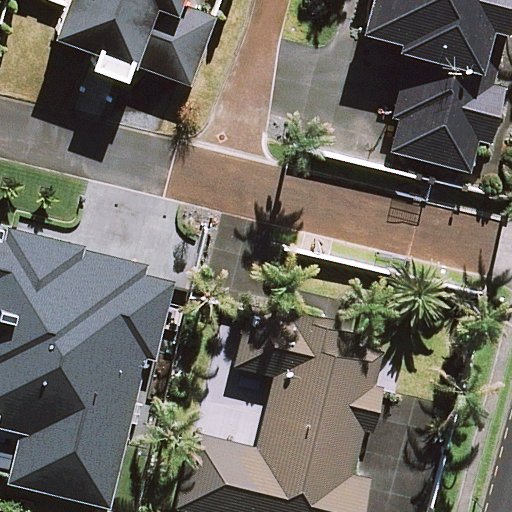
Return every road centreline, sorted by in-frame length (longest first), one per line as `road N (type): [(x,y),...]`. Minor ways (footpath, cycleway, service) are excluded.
road 1 (residential): [(511,252),(0,129)]
road 2 (unknown): [(225,183),(274,0)]
